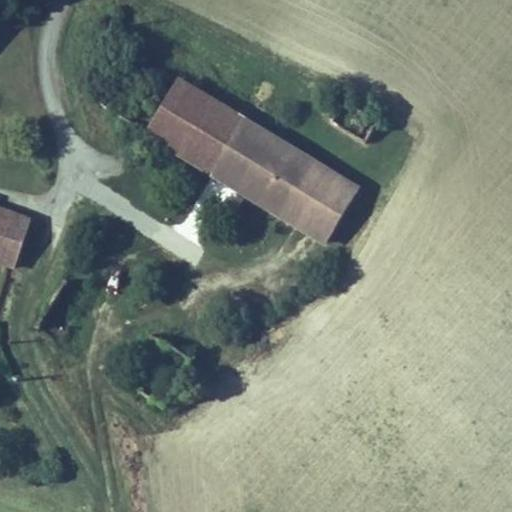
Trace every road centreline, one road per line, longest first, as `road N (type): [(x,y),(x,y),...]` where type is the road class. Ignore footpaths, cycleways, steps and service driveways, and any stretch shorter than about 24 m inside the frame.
road 1 (track): [(104,511),(25,357),(23,285),(55,208),(0,190)]
road 2 (unclassified): [(62,0),(48,40),(68,146),(55,208)]
